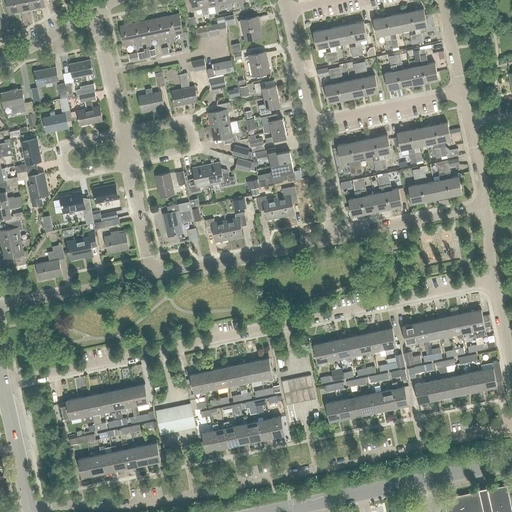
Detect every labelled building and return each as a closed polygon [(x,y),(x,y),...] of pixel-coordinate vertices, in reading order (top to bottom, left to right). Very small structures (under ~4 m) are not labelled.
[(18,0),(5,0),(9,15),(21,13),(18,0)] [(33,10),(30,0),(18,0),(21,13),(33,10)] [(30,0),(33,10),(45,7),(43,0),(30,0)] [(208,7),(205,8),(203,0),(191,0),(193,10),(202,8),(204,15),(208,14),(208,7)] [(203,0),(205,8),(208,7),(214,6),(215,13),(220,12),(221,5),(217,5),(216,0),(203,0)] [(216,0),(217,5),(221,5),(226,4),(228,10),(232,9),(232,3),(229,3),(228,0),(216,0)] [(415,34),(420,33),(419,27),(426,26),(427,31),(434,29),(431,13),(431,14),(424,15),(423,9),(411,11),(414,28),(415,34)] [(398,14),(402,31),(414,28),(411,11),(398,14)] [(170,34),(174,33),(179,33),(180,40),(186,38),(186,31),(182,32),(178,13),(166,15),(170,34)] [(391,40),(391,39),(392,49),(398,47),(396,38),(395,32),(402,31),(398,14),(386,17),(389,33),(391,40)] [(158,37),(163,36),(168,35),(169,42),(174,41),(174,33),(170,34),(166,15),(154,18),(158,37)] [(195,15),(188,16),(190,26),(197,25),(195,15)] [(235,22),(233,15),(225,16),(226,24),(235,22)] [(258,17),(241,21),(245,40),(262,37),(258,17)] [(392,49),(391,39),(391,40),(389,33),(386,17),(373,19),(377,36),(384,35),(387,50),(392,49)] [(147,39),(151,38),(157,37),(158,44),(163,43),(163,36),(158,37),(154,18),(143,20),(147,39)] [(131,22),(135,42),(139,41),(145,40),(146,46),(151,46),(151,38),(147,39),(143,20),(131,22)] [(354,41),(355,47),(356,47),(358,56),(358,59),(364,58),(364,57),(363,55),(362,50),(360,40),(367,38),(363,21),(351,24),(354,40),(354,41)] [(139,41),(135,42),(131,22),(120,25),(124,44),(133,42),(134,49),(139,48),(139,41)] [(342,43),(354,41),(354,40),(351,24),(338,27),(342,43)] [(210,37),(208,27),(202,28),(204,38),(210,37)] [(329,46),(342,43),(338,27),(326,29),(329,46)] [(196,30),(198,40),(204,38),(202,28),(196,30)] [(317,48),(329,46),(326,29),(313,32),(317,48)] [(371,48),(362,50),(363,55),(364,57),(375,55),(375,54),(374,47),(371,48)] [(419,50),(420,56),(426,82),(438,79),(435,63),(428,64),(426,57),(424,49),(419,50)] [(413,52),(414,57),(416,66),(410,68),(413,85),(426,82),(420,56),(419,50),(413,52)] [(269,72),(265,52),(245,56),(246,61),(249,60),(252,76),(269,72)] [(138,53),(129,55),(130,61),(139,59),(138,53)] [(396,65),(397,70),(401,87),(413,85),(410,68),(403,69),(400,55),(394,56),(396,65)] [(204,59),(192,61),(193,71),(206,69),(204,59)] [(79,77),(92,74),(90,60),(69,64),(72,78),(74,78),(79,77)] [(231,60),(213,64),(216,77),(234,72),(231,60)] [(392,72),(384,73),(388,90),(401,87),(397,70),(396,65),(391,66),(392,72)] [(37,86),(58,82),(55,68),(34,72),(37,86)] [(318,77),(320,77),(329,75),(327,68),(320,70),(317,70),(318,77)] [(165,87),(162,72),(158,73),(155,73),(158,84),(158,88),(165,87)] [(175,107),(196,102),(197,102),(194,87),(189,88),(187,83),(188,82),(187,74),(179,75),(182,90),(172,92),(175,107)] [(362,78),(365,95),(378,92),(375,75),(362,78)] [(223,77),(209,79),(211,90),(225,87),(223,77)] [(365,95),(362,78),(350,81),(353,97),(365,95)] [(353,97),(350,81),(337,83),(341,100),(353,97)] [(262,94),(263,99),(277,96),(275,86),(265,88),(264,83),(253,85),(255,95),(262,94)] [(341,100),(337,83),(325,86),(328,102),(341,100)] [(60,99),(67,98),(66,96),(68,96),(66,84),(57,85),(60,99)] [(250,96),(248,85),(240,87),(242,97),(250,96)] [(24,104),(22,90),(18,91),(17,90),(11,91),(12,92),(2,94),(4,108),(11,107),(12,115),(25,112),(24,105),(24,104)] [(149,111),(164,108),(161,92),(151,94),(151,90),(144,91),(145,96),(138,97),(141,114),(149,112),(149,111)] [(80,126),(102,121),(100,107),(93,108),(92,100),(96,99),(95,92),(79,95),(80,103),(84,102),(86,109),(77,111),(80,126)] [(260,116),(270,114),(269,108),(279,106),(277,96),(263,99),(265,105),(258,106),(260,116)] [(69,111),(67,98),(60,99),(60,100),(62,112),(69,111)] [(207,113),(210,127),(229,123),(227,112),(230,112),(228,103),(216,106),(217,111),(207,113)] [(46,133),(68,128),(65,114),(55,116),(54,112),(50,113),(51,117),(43,118),(46,133)] [(30,126),(37,125),(35,113),(27,114),(30,126)] [(260,118),(263,133),(271,132),(284,129),(282,119),(277,120),(276,115),(271,116),(260,118)] [(248,128),(255,126),(254,118),(246,120),(248,128)] [(447,122),(434,125),(438,142),(441,157),(447,156),(443,141),(450,139),(447,122)] [(229,123),(210,127),(213,141),(223,139),(224,145),(237,142),(235,133),(231,134),(229,123)] [(441,157),(438,142),(434,125),(422,128),(425,144),(432,143),(434,149),(433,149),(435,158),(441,157)] [(422,128),(410,130),(413,147),(419,146),(425,144),(422,128)] [(284,129),(271,132),(272,138),(265,139),(266,143),(286,139),(284,129)] [(414,153),(413,147),(410,130),(397,133),(400,150),(408,148),(411,163),(416,162),(414,153)] [(255,135),(249,136),(250,142),(252,152),(264,149),(262,139),(262,138),(256,139),(255,135)] [(375,138),(378,154),(391,152),(387,135),(375,138)] [(381,169),(380,161),(378,154),(375,138),(362,140),(366,157),(372,156),(373,162),(375,171),(381,169)] [(24,152),(20,152),(21,157),(25,157),(26,165),(41,162),(36,140),(22,142),(24,152)] [(350,143),(353,160),(354,166),(355,166),(356,175),(362,174),(360,165),(359,159),(366,157),(362,140),(350,143)] [(0,150),(11,148),(10,141),(0,143),(0,150)] [(353,160),(350,143),(337,146),(340,162),(347,161),(350,176),(356,175),(355,166),(354,166),(353,160)] [(246,158),(248,150),(235,146),(232,155),(246,158)] [(0,169),(1,169),(0,162),(0,156),(12,154),(11,148),(0,150),(0,169)] [(270,166),(291,162),(289,152),(275,154),(274,149),(254,153),(256,159),(268,157),(270,166)] [(237,159),(236,167),(249,170),(251,162),(237,159)] [(271,172),(257,175),(258,179),(258,181),(259,181),(265,180),(266,184),(269,183),(270,184),(286,180),(285,174),(293,172),(291,162),(270,166),(271,172)] [(206,166),(210,185),(220,183),(221,187),(234,184),(233,177),(228,178),(227,173),(221,174),(219,163),(206,166)] [(445,173),(449,196),(462,193),(458,176),(451,178),(450,172),(449,166),(448,163),(443,164),(445,173)] [(449,196),(445,173),(443,164),(437,165),(440,180),(433,181),(437,199),(449,196)] [(191,193),(199,191),(199,187),(210,185),(206,166),(192,169),(194,179),(189,180),(191,193)] [(1,169),(0,169),(0,187),(9,186),(19,184),(17,177),(7,179),(7,175),(5,168),(1,169)] [(28,179),(28,178),(30,177),(32,186),(29,187),(33,207),(42,205),(40,197),(48,196),(44,174),(30,176),(29,171),(17,173),(18,181),(24,180),(28,179)] [(186,185),(183,172),(176,174),(179,186),(186,185)] [(155,177),(160,198),(174,195),(170,173),(155,177)] [(366,195),(365,190),(363,181),(358,182),(365,214),(377,211),(373,194),(366,195)] [(437,199),(433,181),(421,184),(424,201),(437,199)] [(352,217),(365,214),(358,182),(352,183),(356,198),(348,199),(352,217)] [(96,204),(118,199),(115,184),(93,189),(96,204)] [(412,204),(424,201),(421,184),(415,185),(408,187),(412,204)] [(390,185),(384,186),(386,192),(389,209),(402,206),(398,189),(391,190),(390,185)] [(21,197),(14,198),(14,197),(7,198),(6,192),(10,192),(9,186),(0,187),(0,189),(1,193),(0,192),(0,206),(22,202),(21,197)] [(373,194),(377,211),(389,209),(386,192),(384,186),(379,187),(380,193),(373,194)] [(280,218),(294,215),(292,205),(298,204),(294,187),(281,189),(283,196),(276,198),(280,218)] [(60,199),(53,201),(56,213),(63,212),(63,214),(83,210),(85,209),(81,192),(73,194),(73,195),(60,198),(60,199)] [(265,200),(265,197),(256,199),(259,211),(264,210),(267,220),(280,218),(276,198),(265,200)] [(199,205),(198,199),(190,200),(192,207),(199,205)] [(244,199),(232,202),(234,212),(246,209),(244,199)] [(0,219),(5,218),(6,223),(26,219),(24,212),(13,214),(13,216),(11,216),(10,210),(23,207),(22,202),(0,206),(0,219)] [(189,203),(179,205),(180,211),(164,215),(168,237),(183,234),(180,222),(192,220),(192,222),(193,222),(191,210),(189,203)] [(91,208),(83,210),(86,225),(94,223),(91,208)] [(202,220),(199,208),(192,209),(195,222),(202,220)] [(100,214),(100,210),(92,212),(95,222),(102,221),(100,214)] [(118,217),(116,211),(100,214),(102,221),(118,217)] [(236,218),(225,221),(229,240),(243,237),(240,227),(247,226),(244,213),(235,215),(236,218)] [(0,230),(0,237),(2,245),(21,241),(19,230),(23,229),(21,220),(8,223),(9,229),(0,230)] [(229,240),(225,221),(225,220),(214,223),(213,220),(205,221),(208,234),(214,233),(216,243),(229,240)] [(107,221),(95,224),(96,230),(108,228),(107,221)] [(198,239),(196,228),(187,230),(190,241),(198,239)] [(108,254),(129,250),(125,233),(119,234),(118,231),(110,233),(111,235),(104,237),(108,254)] [(93,257),(91,247),(97,246),(94,233),(88,234),(89,237),(66,242),(70,260),(81,258),(81,257),(84,256),(85,259),(93,257)] [(24,252),(21,241),(2,245),(4,258),(15,256),(17,266),(26,264),(25,261),(28,256),(27,251),(24,252)] [(39,280),(61,275),(58,260),(64,259),(62,245),(52,247),(53,252),(47,253),(49,262),(36,265),(39,280)] [(470,312),(474,331),(475,336),(475,339),(487,336),(482,310),(470,312)] [(474,331),(470,312),(459,315),(462,333),(469,332),(470,337),(475,336),(474,331)] [(462,333),(459,315),(448,317),(451,335),(457,334),(459,339),(464,338),(462,333)] [(448,317),(436,319),(440,338),(446,336),(447,339),(452,338),(451,335),(448,317)] [(425,321),(429,340),(440,338),(436,319),(425,321)] [(425,321),(414,324),(418,342),(424,341),(425,346),(430,345),(429,340),(425,321)] [(418,342),(414,324),(402,326),(406,345),(418,342)] [(393,328),(381,331),(385,349),(391,348),(391,349),(397,348),(393,328)] [(370,333),(374,352),(380,350),(381,356),(386,355),(385,349),(381,331),(370,333)] [(359,335),(362,354),(374,352),(370,333),(359,335)] [(351,356),(362,354),(359,335),(348,338),(351,356)] [(346,357),(347,360),(349,362),(352,361),(351,356),(348,338),(336,340),(340,359),(346,357)] [(325,342),(329,361),(340,359),(336,340),(325,342)] [(317,363),(320,363),(329,361),(325,342),(314,344),(317,363)] [(411,353),(404,354),(407,366),(421,363),(420,356),(412,358),(411,353)] [(395,356),(396,362),(388,364),(389,370),(404,366),(402,355),(395,356)] [(268,381),(273,380),(269,358),(257,361),(261,379),(267,378),(268,381)] [(261,379),(257,361),(246,363),(250,381),(261,379)] [(494,369),(482,371),(486,389),(498,387),(497,382),(504,381),(500,362),(493,363),(494,369)] [(250,381),(246,363),(235,365),(239,384),(250,381)] [(380,372),(389,370),(388,364),(379,366),(380,372)] [(223,368),(227,386),(239,384),(235,365),(223,368)] [(227,386),(223,368),(212,370),(216,388),(227,386)] [(410,379),(416,378),(416,377),(415,374),(414,368),(408,370),(410,379)] [(216,388),(212,370),(201,372),(205,391),(216,388)] [(390,373),(391,379),(406,376),(405,370),(390,373)] [(475,391),(486,389),(482,371),(471,373),(475,391)] [(205,394),(205,391),(201,372),(190,374),(193,393),(201,391),(201,395),(205,394)] [(343,373),(332,375),(333,381),(335,381),(344,379),(343,373)] [(471,373),(460,375),(464,394),(475,391),(471,373)] [(305,376),(307,388),(313,387),(311,375),(305,376)] [(460,375),(449,378),(453,396),(464,394),(460,375)] [(307,388),(305,376),(299,378),(302,389),(307,388)] [(302,389),(299,378),(293,379),(296,391),(302,389)] [(449,378),(438,380),(442,398),(453,396),(449,378)] [(296,391),(293,379),(287,380),(290,392),(296,391)] [(290,392),(287,380),(281,381),(284,393),(290,392)] [(442,398),(438,380),(427,382),(431,401),(442,398)] [(427,382),(415,385),(419,403),(431,401),(427,382)] [(399,388),(398,383),(393,384),(394,389),(398,408),(409,405),(406,387),(399,388)] [(145,384),(134,386),(138,405),(149,402),(145,384)] [(138,405),(134,386),(123,388),(126,407),(132,406),(134,416),(130,417),(132,423),(141,421),(140,415),(138,405)] [(316,399),(313,387),(307,388),(310,400),(316,399)] [(127,412),(126,407),(123,388),(111,391),(115,409),(120,408),(121,413),(127,412)] [(304,401),(310,400),(307,388),(302,389),(304,401)] [(298,402),(304,401),(302,389),(296,391),(298,402)] [(398,408),(394,389),(383,392),(386,410),(398,408)] [(104,412),(115,409),(111,391),(100,393),(104,412)] [(292,404),(298,402),(296,391),(290,392),(292,404)] [(284,393),(286,405),(292,404),(290,392),(284,393)] [(383,392),(371,394),(375,412),(386,410),(383,392)] [(94,421),(95,424),(96,430),(107,428),(106,422),(101,423),(99,413),(104,412),(100,393),(89,396),(93,414),(94,421)] [(349,399),(353,417),(364,414),(360,396),(354,398),(353,393),(348,394),(349,399)] [(371,394),(360,396),(364,414),(375,412),(371,394)] [(81,416),(83,424),(94,421),(93,414),(89,396),(78,398),(81,416)] [(70,418),(70,419),(81,416),(78,398),(66,400),(66,402),(59,404),(62,420),(70,418)] [(338,401),(342,419),(353,417),(349,399),(338,401)] [(342,419),(338,401),(326,403),(330,421),(342,419)] [(185,404),(187,416),(193,415),(192,410),(191,403),(185,404)] [(187,416),(185,404),(179,406),(181,418),(187,416)] [(176,419),(181,418),(179,406),(173,407),(176,419)] [(173,407),(167,408),(170,420),(176,419),(173,407)] [(164,421),(170,420),(167,408),(161,410),(164,421)] [(158,422),(164,421),(161,410),(156,411),(157,417),(158,422)] [(196,427),(193,415),(187,416),(190,428),(196,427)] [(184,429),(190,428),(187,416),(181,418),(184,429)] [(263,417),(258,419),(258,421),(262,440),(273,437),(270,419),(263,420),(263,417)] [(281,417),(270,419),(273,437),(285,435),(281,417)] [(178,431),(184,429),(181,418),(176,419),(178,431)] [(247,424),(251,442),(262,440),(258,421),(252,423),(251,418),(246,419),(247,424)] [(172,432),(178,431),(176,419),(170,420),(172,432)] [(170,420),(164,421),(166,433),(172,432),(170,420)] [(239,420),(235,421),(235,426),(236,426),(240,444),(251,442),(247,424),(240,425),(239,420)] [(161,434),(166,433),(164,421),(158,422),(161,434)] [(225,428),(228,446),(240,444),(236,426),(235,426),(230,427),(229,422),(224,423),(225,428)] [(85,433),(96,430),(95,424),(86,426),(83,426),(85,433)] [(213,430),(217,449),(228,446),(225,428),(219,429),(218,424),(212,425),(213,430)] [(206,451),(217,449),(213,430),(202,433),(206,451)] [(70,445),(86,442),(85,436),(69,439),(70,445)] [(161,460),(157,442),(146,445),(149,463),(161,460)] [(122,444),(123,449),(127,467),(138,465),(134,447),(128,448),(127,443),(122,444)] [(134,447),(138,465),(149,463),(146,445),(134,447)] [(127,467),(123,449),(117,451),(116,446),(111,447),(116,470),(127,467)] [(66,449),(68,460),(74,459),(72,447),(66,449)] [(100,449),(101,454),(100,454),(104,472),(116,470),(111,447),(100,449)] [(89,453),(90,456),(89,456),(93,475),(104,472),(100,454),(95,455),(94,452),(89,453)] [(78,459),(82,477),(93,475),(89,456),(78,459)] [(510,511),(505,487),(488,491),(488,489),(491,488),(491,487),(474,491),(474,492),(478,491),(479,493),(443,500),(443,501),(445,501),(447,511),(510,511)]
